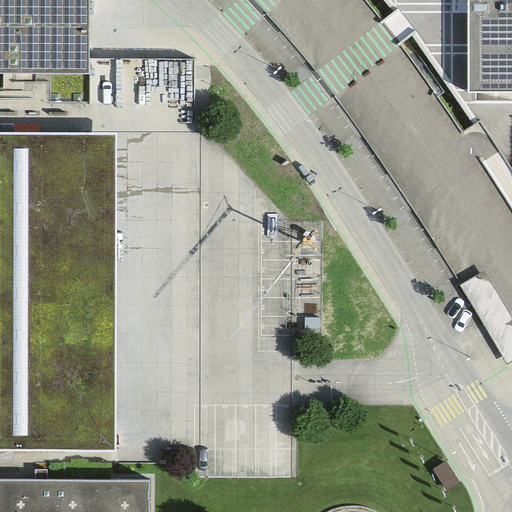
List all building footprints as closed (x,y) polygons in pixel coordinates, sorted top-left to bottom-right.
[(95,0),(0,0),(0,101),(195,103),(195,63),(95,63),(95,0)] [(242,0),(332,100),(499,361),(511,352),(511,200),(409,47),(369,0),(242,0)] [(511,0),(468,0),(469,97),(511,96),(511,0)] [(126,138),(0,136),(0,452),(122,454),(126,138)] [(155,511),(156,484),(0,483),(0,511),(155,511)]
